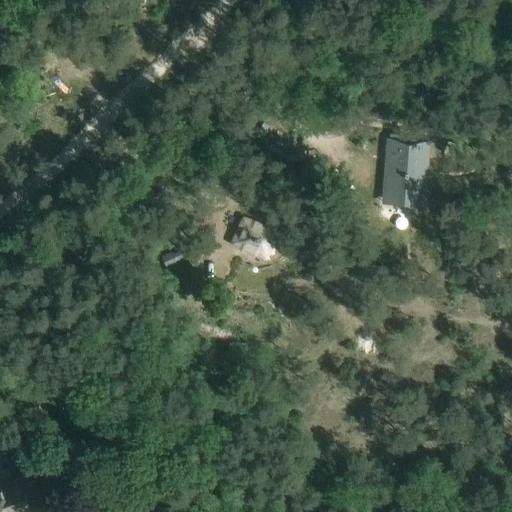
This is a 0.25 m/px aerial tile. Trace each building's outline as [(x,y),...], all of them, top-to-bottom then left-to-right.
[(424,195),(428,146),(389,142),(387,160),(391,160),(387,199),(415,201),(416,194),(424,195)] [(447,143),(443,155),(451,158),(455,146),(447,143)] [(269,261),(279,236),(242,218),(214,204),(218,195),(205,184),(182,218),(217,246),(225,240),(269,261)] [(172,252),(161,257),(167,268),(178,263),(172,252)] [(39,511),(38,510),(36,503),(39,501),(35,489),(32,491),(29,483),(12,489),(8,476),(0,479),(0,511),(39,511)]
